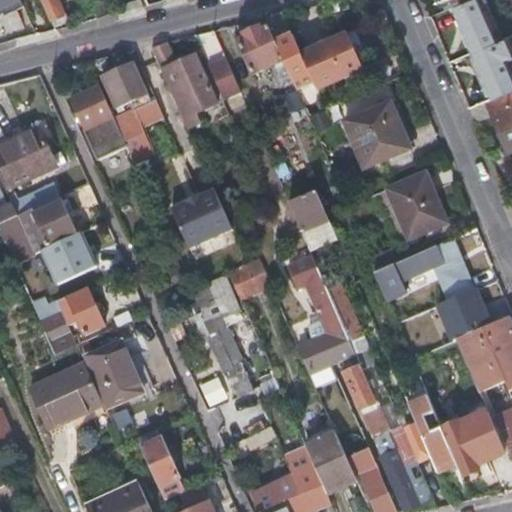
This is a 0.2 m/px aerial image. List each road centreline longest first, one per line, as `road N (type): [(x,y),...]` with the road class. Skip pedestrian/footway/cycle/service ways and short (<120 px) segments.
road 1 (residential): [(244,511),(40,53)]
road 2 (residential): [(405,0),(511,250)]
road 3 (residential): [(40,53),(254,0)]
